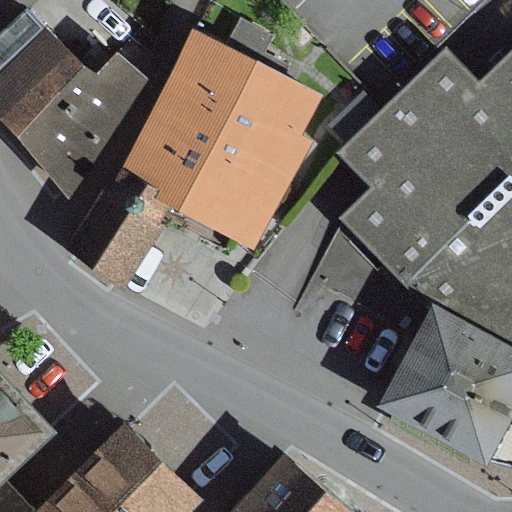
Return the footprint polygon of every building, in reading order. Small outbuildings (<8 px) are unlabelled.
[(0,66),(53,17),(36,0),(32,0),(0,30),(0,66)] [(96,55),(53,17),(0,66),(0,99),(30,127),(32,125),(96,55)] [(331,82),(209,19),(129,170),(173,196),(264,241),(322,130),(309,124),(331,82)] [(511,51),(489,74),(452,37),(348,144),(381,176),(347,214),(434,302),(511,337),(511,51)] [(96,55),(32,125),(73,186),(155,69),(128,40),(108,63),(96,55)] [(173,196),(129,170),(125,176),(114,169),(71,241),(135,279),(170,222),(160,216),(173,196)] [(511,337),(434,302),(388,396),(497,452),(506,455),(511,456),(511,337)] [(0,479),(9,472),(74,413),(0,335),(0,479)] [(43,507),(38,511),(184,511),(214,482),(138,409),(43,507)] [(375,511),(295,444),(236,511),(375,511)] [(43,507),(9,472),(0,479),(0,511),(37,511),(38,511),(43,507)]
